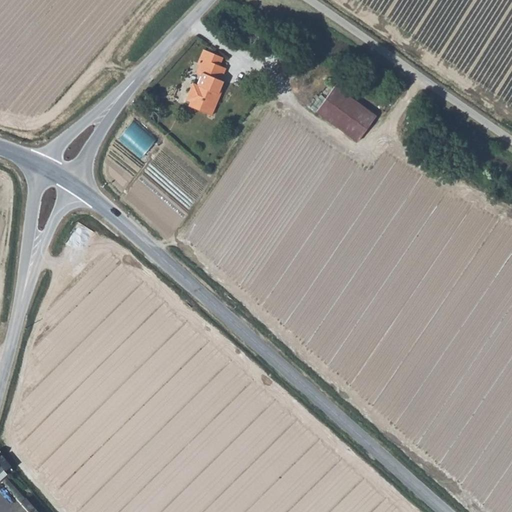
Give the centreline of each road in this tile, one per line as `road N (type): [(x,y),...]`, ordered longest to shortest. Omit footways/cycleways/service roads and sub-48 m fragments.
road 1 (tertiary): [(446,511),(59,173)]
road 2 (unclassified): [(511,139),(308,0)]
road 3 (unclassified): [(59,173),(208,0)]
road 4 (unclassified): [(0,381),(59,173)]
